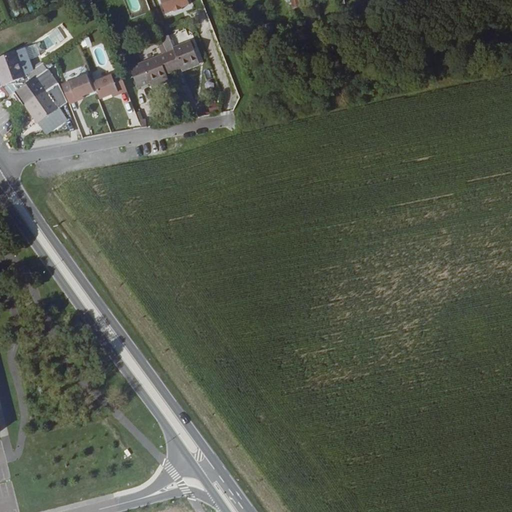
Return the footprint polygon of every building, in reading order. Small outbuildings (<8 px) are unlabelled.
[(35,3),(27,6),(30,13),(38,10),(35,3)] [(106,19),(102,8),(97,10),(102,21),(106,19)] [(88,37),(79,41),(83,49),(92,45),(88,37)] [(198,64),(189,42),(175,48),(176,50),(168,53),(176,73),(183,70),(198,64)] [(34,45),(27,46),(29,57),(36,56),(34,45)] [(169,76),(176,73),(168,53),(131,68),(140,90),(152,86),(161,82),(163,87),(172,84),(169,76)] [(29,78),(19,55),(0,62),(0,70),(3,78),(7,77),(11,87),(16,84),(29,79),(29,78)] [(185,73),(199,67),(198,64),(183,70),(185,73)] [(30,106),(63,87),(53,71),(36,81),(33,76),(29,78),(29,79),(16,84),(22,94),(30,106)] [(131,95),(124,76),(98,86),(105,103),(116,98),(122,96),(123,98),(131,95)] [(99,95),(92,78),(66,88),(74,108),(82,105),(81,102),(87,100),(99,95)] [(163,87),(161,82),(152,86),(154,91),(163,87)] [(71,105),(63,87),(30,106),(43,125),(71,105)] [(141,406),(133,411),(142,425),(151,420),(141,406)]
